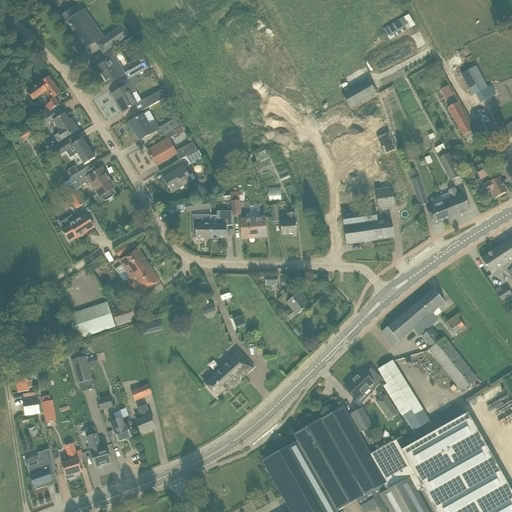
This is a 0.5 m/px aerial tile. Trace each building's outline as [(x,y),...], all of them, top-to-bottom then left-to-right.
[(80,41),(78,43),(83,51),(102,38),(89,18),(85,21),(80,13),(75,16),(70,10),(61,17),(66,24),(67,23),(80,41)] [(403,18),(383,29),(389,40),(409,28),(403,18)] [(122,26),(106,38),(112,47),(128,35),(122,26)] [(405,41),(410,51),(423,45),(419,35),(405,41)] [(101,75),(106,85),(125,75),(111,52),(96,60),(99,66),(95,68),(100,76),(101,75)] [(129,70),(133,77),(149,68),(143,58),(138,61),(140,64),(129,70)] [(460,75),(472,97),(487,88),(476,66),(460,75)] [(25,90),(32,101),(45,93),(51,102),(45,106),(49,112),(59,105),(54,97),(60,93),(48,77),(41,83),(39,80),(25,90)] [(342,95),(350,109),(376,93),(368,79),(342,95)] [(118,105),(122,112),(141,101),(129,80),(116,88),(118,91),(113,94),(119,104),(118,105)] [(447,86),(443,88),(448,98),(453,95),(447,86)] [(145,100),(149,107),(165,98),(161,91),(149,98),(145,100)] [(379,98),(348,111),(360,140),(391,126),(379,98)] [(447,108),(463,136),(472,131),(456,103),(447,108)] [(41,118),(45,126),(57,118),(53,111),(41,118)] [(129,123),(133,130),(134,130),(140,140),(159,129),(149,111),(129,123)] [(64,114),(53,122),(59,133),(52,137),(56,144),(77,131),(73,124),(71,124),(64,114)] [(346,115),(323,122),(347,189),(367,182),(364,173),(360,174),(357,164),(362,162),(346,115)] [(160,128),(164,135),(173,130),(181,125),(177,118),(160,128)] [(511,121),(499,129),(506,140),(511,136),(511,121)] [(181,126),(174,130),(177,136),(184,132),(181,126)] [(242,137),(237,129),(229,134),(233,142),(242,137)] [(173,130),(164,135),(167,140),(155,147),(155,148),(148,153),(150,156),(150,157),(151,158),(152,158),(156,165),(177,153),(169,139),(176,135),(173,130)] [(54,149),(58,157),(66,153),(70,159),(77,155),(83,166),(95,158),(93,156),(95,155),(92,150),(90,151),(82,139),(71,146),(67,141),(54,149)] [(183,148),(188,155),(196,150),(192,143),(183,148)] [(333,206),(312,148),(293,155),(314,213),(333,206)] [(435,154),(450,182),(460,177),(445,149),(435,154)] [(257,154),(260,161),(268,157),(265,150),(257,154)] [(185,158),(190,166),(202,159),(198,151),(185,158)] [(497,162),(507,181),(511,179),(511,166),(511,164),(505,157),(497,162)] [(474,168),(480,179),(475,182),(480,191),(485,188),(487,193),(491,191),(495,199),(506,192),(499,177),(492,181),(489,176),(493,174),(486,162),(474,168)] [(163,178),(170,191),(179,186),(180,188),(192,182),(183,167),(163,178)] [(69,179),(76,190),(86,183),(87,185),(90,183),(98,195),(94,197),(99,204),(104,201),(105,202),(114,196),(113,195),(115,194),(112,189),(113,188),(101,169),(91,175),(86,168),(84,169),(78,173),(69,179)] [(407,171),(419,207),(428,204),(419,177),(417,178),(414,168),(407,171)] [(68,202),(70,201),(75,209),(84,204),(73,186),(63,192),(68,202)] [(390,188),(374,190),(377,212),(395,209),(393,199),(390,188)] [(443,201),(426,208),(433,226),(470,211),(463,193),(458,195),(455,188),(448,191),(449,193),(441,197),(443,201)] [(193,203),(194,211),(210,208),(209,201),(193,203)] [(239,201),(231,201),(231,203),(232,212),(232,216),(241,216),(239,201)] [(376,210),(342,215),(344,227),(346,245),(394,238),(392,220),(378,222),(376,210)] [(210,217),(210,224),(210,239),(212,239),(213,240),(217,240),(218,239),(226,239),(226,226),(233,226),(232,216),(232,212),(217,212),(217,217),(210,217)] [(287,220),(280,221),(281,236),(297,235),(295,213),(286,214),(287,220)] [(73,221),(74,222),(61,230),(69,242),(76,237),(77,238),(94,227),(86,215),(80,218),(80,217),(73,221)] [(210,216),(192,216),(192,225),(195,225),(195,239),(203,239),(203,240),(208,240),(209,239),(210,239),(210,224),(210,217),(210,216)] [(241,219),(242,239),(266,237),(265,217),(241,219)] [(511,238),(481,259),(486,267),(491,275),(506,265),(508,268),(511,265),(511,238)] [(114,252),(118,258),(130,250),(126,244),(114,252)] [(125,280),(131,290),(136,287),(141,294),(159,282),(138,249),(119,261),(129,277),(125,280)] [(266,275),(266,286),(277,286),(277,275),(266,275)] [(291,309),(285,314),(290,320),(307,306),(297,295),(294,297),(287,288),(283,291),(285,294),(278,300),(283,306),(287,303),(291,309)] [(433,289),(381,332),(393,346),(413,330),(419,337),(438,321),(432,314),(445,303),(433,289)] [(496,294),(502,302),(506,299),(501,290),(496,294)] [(68,317),(76,340),(115,327),(107,303),(68,317)] [(201,308),(204,315),(215,310),(212,303),(201,308)] [(111,312),(116,327),(137,319),(132,305),(111,312)] [(448,324),(456,336),(465,329),(457,317),(448,324)] [(142,324),(144,334),(163,330),(161,320),(142,324)] [(427,350),(460,392),(477,379),(444,337),(440,341),(430,329),(421,337),(430,348),(427,350)] [(75,348),(66,351),(67,357),(77,354),(75,348)] [(238,350),(203,383),(217,398),(252,367),(238,350)] [(70,361),(77,384),(92,380),(85,357),(70,361)] [(95,358),(87,360),(89,366),(97,364),(95,358)] [(392,361),(380,369),(385,377),(397,370),(392,361)] [(352,379),(344,387),(346,388),(356,399),(361,394),(366,399),(382,380),(371,368),(365,375),(362,372),(353,380),(352,379)] [(16,377),(18,393),(29,391),(28,388),(32,388),(31,381),(27,382),(26,375),(16,377)] [(151,395),(147,386),(131,392),(134,402),(151,395)] [(376,401),(388,420),(397,414),(384,395),(376,401)] [(43,413),(40,398),(35,398),(24,400),(23,400),(26,416),(43,413)] [(109,398),(97,401),(100,411),(112,408),(109,398)] [(52,401),(42,403),(46,423),(56,421),(52,401)] [(136,422),(141,433),(142,433),(144,433),(146,432),(147,431),(154,428),(145,405),(137,408),(142,420),(136,422)] [(337,511),(386,483),(389,489),(374,498),(382,511),(387,508),(389,511),(428,511),(417,492),(422,489),(435,511),(511,511),(511,492),(467,413),(401,450),(396,440),(370,455),(353,424),(343,407),(293,435),(297,441),(261,461),(265,468),(262,470),(266,477),(269,475),(290,511),(337,511)] [(351,415),(361,432),(371,426),(361,409),(351,415)] [(411,411),(403,416),(413,432),(429,422),(422,410),(414,415),(411,411)] [(122,419),(122,418),(110,423),(118,443),(131,437),(127,426),(132,424),(129,416),(122,419)] [(85,438),(91,459),(92,459),(95,468),(97,468),(99,469),(102,468),(103,466),(110,464),(105,447),(101,448),(97,435),(85,438)] [(55,475),(49,450),(37,454),(41,463),(27,468),(34,488),(36,487),(36,489),(43,487),(42,485),(52,482),(50,477),(55,475)] [(68,455),(70,461),(62,464),(59,455),(53,457),(55,465),(61,464),(65,477),(81,472),(75,453),(68,455)] [(373,499),(360,506),(362,511),(367,511),(378,506),(373,499)]
